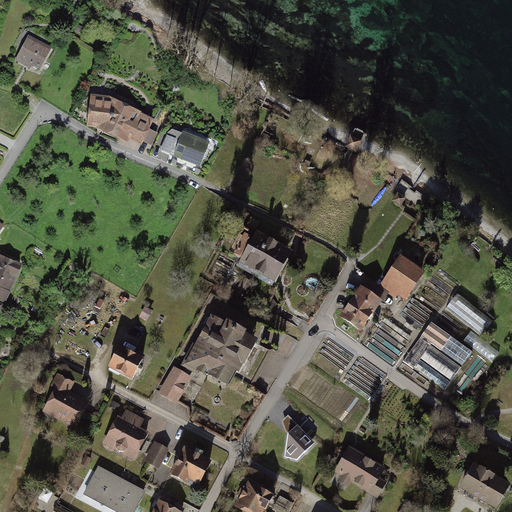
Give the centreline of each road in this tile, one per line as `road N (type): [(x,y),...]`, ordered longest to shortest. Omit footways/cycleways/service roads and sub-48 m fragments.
road 1 (residential): [(205,511),(319,321),(459,420),(511,444)]
road 2 (residential): [(200,182),(48,111),(0,175)]
